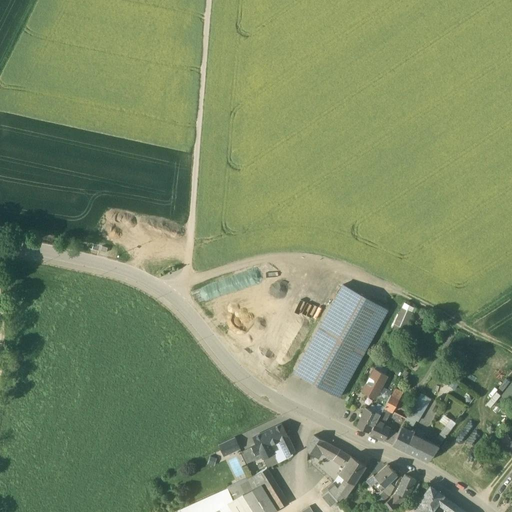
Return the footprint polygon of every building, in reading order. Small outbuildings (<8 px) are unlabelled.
[(343,284),(294,373),(339,397),(387,309),(343,284)] [(402,302),(392,330),(404,334),(415,307),(402,302)] [(375,382),(373,385),(370,386),(366,383),(362,391),(367,394),(367,395),(368,396),(370,396),(375,398),(387,376),(374,368),(370,377),(374,379),(375,382)] [(511,384),(503,396),(511,403),(511,384)] [(421,393),(404,421),(409,424),(412,426),(416,420),(418,421),(431,399),(421,393)] [(391,395),(384,407),(390,410),(392,411),(399,399),(391,395)] [(377,413),(365,407),(356,427),(368,432),(377,413)] [(384,407),(377,420),(382,423),(390,410),(384,407)] [(382,423),(377,420),(369,434),(384,441),(390,429),(383,426),(382,423)] [(404,421),(400,428),(405,430),(409,424),(404,421)] [(281,425),(268,431),(273,443),(278,441),(282,448),(290,444),(281,425)] [(445,426),(437,437),(442,441),(451,430),(445,426)] [(405,430),(400,428),(392,445),(427,462),(439,446),(405,430)] [(273,443),(268,431),(263,433),(269,445),(273,443)] [(511,443),(506,432),(494,438),(503,455),(511,450),(511,443)] [(263,433),(252,438),(256,445),(260,454),(262,459),(273,454),(269,445),(263,433)] [(332,447),(313,436),(308,444),(321,452),(326,455),(332,447)] [(235,437),(219,444),(224,456),(240,449),(235,437)] [(290,444),(282,448),(287,458),(295,453),(290,444)] [(256,445),(251,448),(255,456),(260,454),(256,445)] [(338,451),(332,447),(326,455),(333,459),(338,451)] [(338,451),(333,459),(332,460),(343,467),(338,475),(345,480),(352,484),(366,465),(351,456),(338,451)] [(273,454),(262,459),(267,468),(278,463),(273,454)] [(387,464),(375,476),(378,480),(372,486),(375,490),(377,493),(397,474),(387,464)] [(267,468),(254,474),(254,475),(261,485),(276,511),(287,504),(267,468)] [(405,474),(397,493),(389,499),(394,507),(407,497),(415,479),(405,474)] [(254,475),(237,482),(243,494),(261,485),(254,475)] [(352,484),(345,480),(340,485),(348,490),(352,484)] [(237,482),(227,487),(234,499),(243,494),(237,482)] [(254,511),(273,511),(276,511),(261,485),(243,494),(254,511)] [(337,489),(333,486),(322,495),(330,505),(342,496),(343,497),(348,490),(340,485),(337,489)] [(430,486),(419,502),(425,507),(422,509),(425,511),(430,511),(432,511),(437,504),(446,511),(454,511),(460,508),(430,486)] [(227,487),(179,509),(180,511),(212,511),(218,509),(234,499),(227,487)] [(253,511),(243,494),(234,499),(218,509),(220,511),(253,511)] [(389,499),(382,505),(387,511),(394,507),(389,499)] [(419,502),(405,511),(425,511),(422,509),(425,507),(419,502)]
